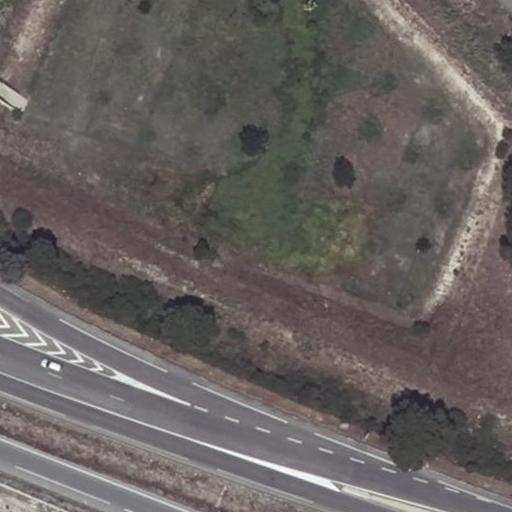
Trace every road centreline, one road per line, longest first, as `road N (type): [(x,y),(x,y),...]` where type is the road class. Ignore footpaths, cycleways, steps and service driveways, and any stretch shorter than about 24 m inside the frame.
road 1 (primary): [(486,511),(127,365),(0,297)]
road 2 (primary): [(485,511),(79,390),(0,357)]
road 3 (primary): [(0,384),(366,511)]
road 4 (primary): [(0,453),(147,511)]
